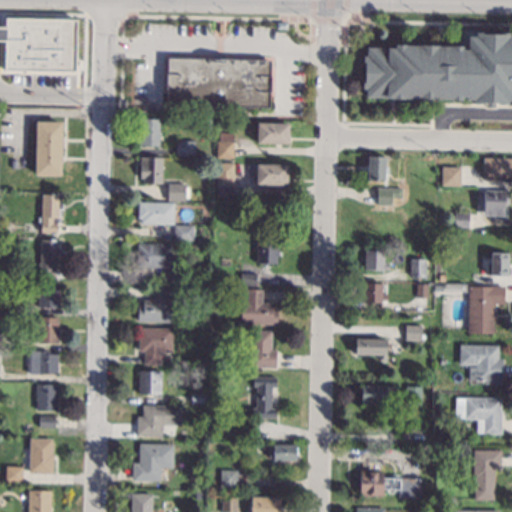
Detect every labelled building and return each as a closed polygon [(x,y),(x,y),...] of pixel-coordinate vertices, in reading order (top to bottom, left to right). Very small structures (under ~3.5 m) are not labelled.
[(4,17),(76,19),(74,71),(3,70),(4,17)] [(508,32),(508,39),(511,39),(511,100),(507,100),(506,105),(473,104),(473,100),(466,100),(466,97),(461,96),(461,100),(365,97),(366,88),(361,88),(362,55),(366,55),(366,47),(395,48),(395,43),(461,46),(461,50),(466,50),(467,35),(474,36),(475,31),(508,32)] [(268,107),(222,106),(223,100),(212,100),(212,106),(166,105),(167,58),(269,60),(268,107)] [(158,146),(138,145),(140,119),(158,119),(158,146)] [(60,176),(33,175),(35,121),(36,121),(61,122),(60,176)] [(288,143),(256,143),(257,123),(288,123),(288,143)] [(232,133),(231,158),(215,157),(216,141),(218,141),(218,133),(232,133)] [(194,156),(178,156),(178,140),(194,140),(194,156)] [(384,166),(387,166),(387,173),(383,173),(383,180),(366,180),(367,156),(384,157),(384,166)] [(161,184),(142,184),(142,178),(139,178),(139,157),(161,157),(161,184)] [(511,182),(500,182),(500,178),(482,178),(482,158),(511,158),(511,182)] [(233,163),(232,186),(231,186),(230,196),(216,195),(217,186),(215,185),(216,162),(233,163)] [(288,165),(287,185),(255,184),(256,163),(288,165)] [(460,167),(459,186),(441,186),(441,167),(460,167)] [(184,187),(188,187),(188,198),(184,198),(184,201),(166,201),(167,183),(184,184),(184,187)] [(401,188),(401,197),(391,197),(390,205),(376,204),(377,188),(401,188)] [(508,204),(503,203),(503,216),(482,215),(483,190),(508,191),(508,204)] [(59,200),(64,200),(64,208),(58,208),(58,222),(56,222),(55,232),(40,232),(41,195),(59,195),(59,200)] [(172,224),(140,224),(140,219),(137,218),(137,202),(173,203),(172,224)] [(468,213),(467,228),(453,227),(454,212),(468,213)] [(193,240),(174,240),(174,225),(193,225),(193,240)] [(57,242),(60,242),(60,258),(57,258),(57,263),(55,263),(54,277),(39,277),(40,239),(57,240),(57,242)] [(278,241),(278,255),(276,255),(276,264),(255,263),(256,240),(278,241)] [(171,267),(137,266),(137,245),(171,245),(171,267)] [(383,262),(388,262),(388,270),(363,269),(364,250),(383,250),(383,262)] [(507,275),(489,275),(489,252),(508,253),(507,275)] [(424,259),(424,277),(409,277),(409,259),(424,259)] [(178,281),(159,281),(159,269),(178,269),(178,281)] [(256,273),(255,285),(240,285),(241,273),(256,273)] [(381,294),(387,294),(387,300),(381,300),(381,303),(363,302),(363,283),(381,283),(381,294)] [(428,283),(427,298),(415,297),(415,283),(428,283)] [(503,304),(493,304),(492,333),(467,333),(468,285),(503,286),(503,304)] [(59,308),(37,307),(37,296),(26,296),(26,286),(59,287),(59,308)] [(168,301),(174,301),(174,321),(137,321),(137,307),(142,307),(142,300),(153,300),(153,287),(168,287),(168,301)] [(261,288),(261,302),(271,303),(271,308),(277,308),(276,324),(240,323),(240,302),(245,302),(246,288),(261,288)] [(29,313),(14,313),(14,301),(30,302),(29,313)] [(57,317),(57,343),(36,343),(37,317),(57,317)] [(421,340),(405,340),(405,325),(421,325),(421,340)] [(171,328),(171,352),(159,352),(159,365),(142,365),(142,351),(137,351),(138,328),(171,328)] [(269,350),(274,350),(274,367),(249,367),(249,330),(270,331),(269,350)] [(386,361),(379,361),(379,354),(355,354),(355,338),(386,339),(386,361)] [(497,358),(502,359),(502,384),(479,383),(479,380),(468,380),(468,367),(475,367),(475,364),(458,364),(459,345),(498,345),(497,358)] [(49,353),(57,354),(57,373),(27,373),(27,365),(22,365),(23,353),(26,353),(26,350),(49,350),(49,353)] [(161,394),(137,394),(137,371),(161,371),(161,394)] [(276,377),(275,387),(270,387),(269,409),(274,409),(274,419),(250,417),(251,407),(255,408),(256,386),(252,386),(252,376),(276,377)] [(55,410),(34,410),(35,384),(56,385),(55,410)] [(393,386),(392,402),(360,401),(360,385),(393,386)] [(421,386),(421,404),(405,404),(406,386),(421,386)] [(205,403),(190,403),(190,401),(190,393),(205,393),(205,403)] [(499,434),(475,433),(475,419),(454,417),(454,398),(464,398),(464,397),(500,398),(499,434)] [(180,424),(161,424),(161,434),(136,434),(136,417),(141,417),(141,406),(180,406),(180,424)] [(54,427),(38,427),(38,416),(54,416),(54,427)] [(51,454),(53,454),(52,474),(28,473),(28,438),(51,438),(51,454)] [(172,468),(160,468),(159,482),(131,481),(131,463),(138,463),(138,443),(172,444),(172,468)] [(294,460),(272,460),(272,457),(268,457),(268,446),(272,446),(272,444),(295,445),(294,460)] [(500,451),(500,468),(494,467),(493,500),(474,499),(474,479),(472,479),(473,450),(500,451)] [(23,467),(22,483),(4,482),(4,466),(23,467)] [(236,486),(219,486),(219,470),(236,470),(236,486)] [(382,472),(382,478),(398,478),(398,479),(418,479),(419,498),(397,498),(397,489),(375,489),(375,494),(359,494),(358,472),(382,472)] [(50,511),(26,511),(27,490),(50,490),(50,511)] [(151,511),(130,511),(130,494),(151,494),(151,511)] [(279,497),(278,511),(250,511),(250,496),(279,497)] [(236,497),(235,511),(220,511),(221,497),(236,497)]
